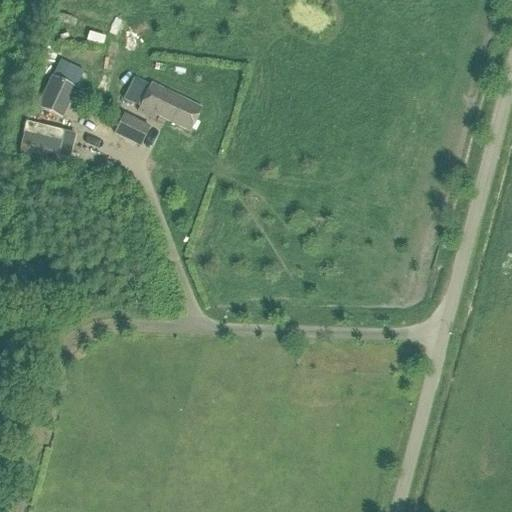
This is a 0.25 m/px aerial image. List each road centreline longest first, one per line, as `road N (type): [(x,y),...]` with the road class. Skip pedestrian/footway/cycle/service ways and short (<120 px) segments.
road 1 (unclassified): [(16,511),(59,361),(78,337),(109,326),(441,333)]
road 2 (unclassified): [(441,333),(511,73)]
road 3 (unknown): [(197,328),(134,168),(76,122)]
road 4 (unclassified): [(394,511),(441,333)]
